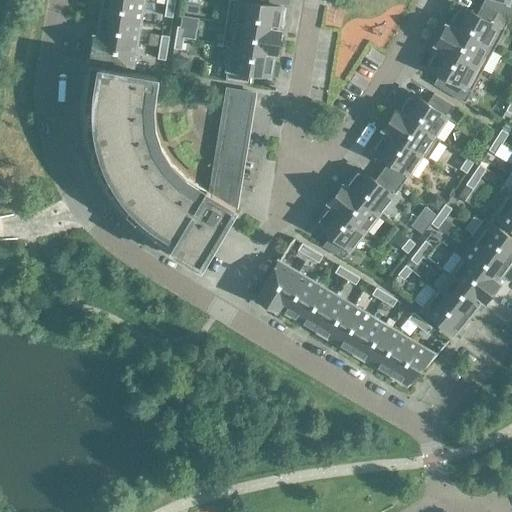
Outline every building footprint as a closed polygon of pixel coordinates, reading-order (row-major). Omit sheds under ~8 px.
[(140,22),(144,1),(139,0),(103,0),(101,15),(140,22)] [(278,31),(281,8),(262,5),(263,0),(231,0),(228,23),(280,32),(280,31),(278,31)] [(511,0),(484,0),(482,5),(510,18),(511,18),(511,0)] [(173,18),(175,6),(167,4),(165,16),(173,18)] [(493,51),(510,18),(482,5),(477,15),(460,6),(449,26),(446,25),(446,26),(493,51)] [(137,43),(140,22),(101,15),(97,36),(95,35),(94,36),(137,43)] [(277,53),(280,32),(228,23),(224,45),(277,53)] [(184,38),(186,26),(178,25),(176,37),(184,38)] [(483,70),(493,51),(446,26),(436,45),(483,70)] [(168,48),(170,36),(162,35),(160,47),(168,48)] [(133,66),(137,43),(94,36),(91,59),(133,66)] [(184,38),(176,37),(174,48),(182,50),(184,38)] [(270,76),(274,54),(277,54),(277,53),(224,45),(231,47),(226,81),(249,85),(251,73),(270,76)] [(465,103),(483,70),(436,45),(435,46),(438,47),(427,67),(439,74),(434,84),(465,103)] [(166,60),(168,48),(160,47),(158,59),(166,60)] [(85,95),(85,98),(84,103),(84,112),(85,116),(85,129),(86,134),(87,140),(88,144),(93,162),(100,178),(109,194),(120,209),(128,218),(138,227),(153,239),(158,242),(161,243),(200,267),(235,208),(233,207),(211,193),(186,178),(171,164),(161,146),(154,127),(153,106),(157,78),(89,66),(86,90),(85,95)] [(239,187),(254,94),(227,89),(212,182),(217,183),(211,193),(233,207),(237,186),(239,187)] [(434,136),(454,106),(434,94),(427,103),(411,93),(398,112),(396,111),(395,111),(440,141),(440,140),(434,136)] [(428,159),(440,141),(395,111),(384,129),(422,155),(428,159)] [(428,159),(422,155),(384,129),(383,130),(385,132),(372,151),(388,162),(382,171),(401,185),(421,156),(427,160),(428,159)] [(502,144),(508,134),(501,129),(495,140),(502,144)] [(495,154),(502,144),(495,140),(488,150),(495,154)] [(423,158),(415,170),(444,188),(452,176),(423,158)] [(466,173),(473,163),(466,158),(460,169),(466,173)] [(479,179),(486,169),(479,164),(473,174),(479,179)] [(378,214),(401,185),(382,171),(375,181),(360,169),(345,187),(343,185),(342,186),(378,214)] [(473,189),(479,179),(473,174),(466,184),(473,189)] [(378,214),(342,186),(329,203),(365,231),(378,214)] [(430,203),(437,209),(443,201),(436,196),(430,203)] [(511,200),(507,197),(494,217),(511,228),(511,200)] [(343,259),(365,231),(329,203),(328,204),(331,205),(316,223),(331,235),(322,246),(343,259)] [(445,219),(452,209),(445,204),(438,214),(445,219)] [(437,228),(445,219),(438,214),(431,224),(437,228)] [(509,265),(511,260),(511,238),(484,218),(470,237),(509,265)] [(509,265),(470,237),(458,254),(464,259),(498,284),(498,283),(496,282),(509,265)] [(408,253),(415,244),(409,239),(401,248),(408,253)] [(424,255),(432,245),(425,240),(418,250),(424,255)] [(308,256),(312,249),(302,243),(298,250),(308,256)] [(318,263),(323,256),(312,249),(308,256),(318,263)] [(417,264),(424,255),(418,250),(410,259),(417,264)] [(498,284),(464,259),(451,275),(485,301),(498,284)] [(276,310),(298,273),(279,262),(257,298),(276,310)] [(345,279),(349,272),(339,265),(335,272),(345,279)] [(404,280),(412,270),(405,265),(398,274),(404,280)] [(356,285),(360,278),(349,272),(345,279),(356,285)] [(296,319),(317,284),(298,273),(276,310),(277,310),(278,308),(296,319)] [(485,301),(451,275),(438,291),(469,317),(482,300),(484,302),(485,301)] [(315,330),(335,295),(317,284),(296,319),(315,330)] [(382,301),(387,294),(376,288),(372,295),(382,301)] [(469,317),(438,291),(423,309),(454,335),(469,317)] [(393,307),(397,300),(387,294),(382,301),(393,307)] [(333,341),(354,306),(335,295),(315,330),(333,341)] [(352,352),(372,318),(354,306),(333,341),(352,352)] [(423,320),(413,312),(408,318),(417,326),(423,320)] [(370,363),(391,329),(372,318),(352,352),(370,363)] [(423,320),(417,326),(427,334),(432,327),(423,320)] [(389,374),(409,340),(391,329),(370,363),(389,374)] [(425,369),(436,355),(409,340),(389,374),(406,384),(422,366),(425,369)]
